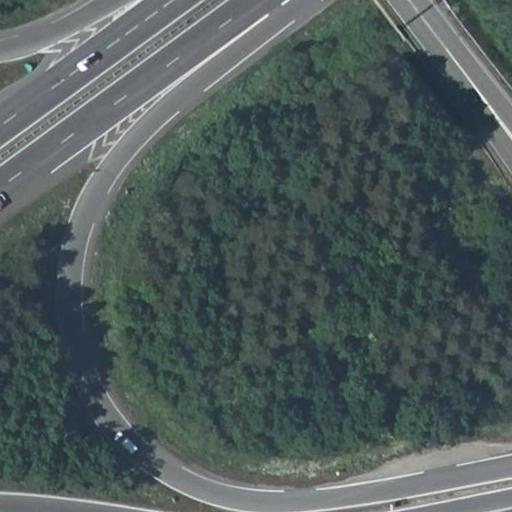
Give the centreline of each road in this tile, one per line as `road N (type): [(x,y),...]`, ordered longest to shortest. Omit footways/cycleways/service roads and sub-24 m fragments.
road 1 (trunk): [(511,467),(309,502),(235,500),(172,476),(145,456),(88,381),(72,290),(83,219),(98,183),(141,126),(302,0)]
road 2 (trunk): [(0,185),(257,0)]
road 3 (trunk): [(171,0),(0,125)]
road 4 (tertiary): [(511,129),(413,0)]
road 5 (trunk): [(111,0),(0,51)]
